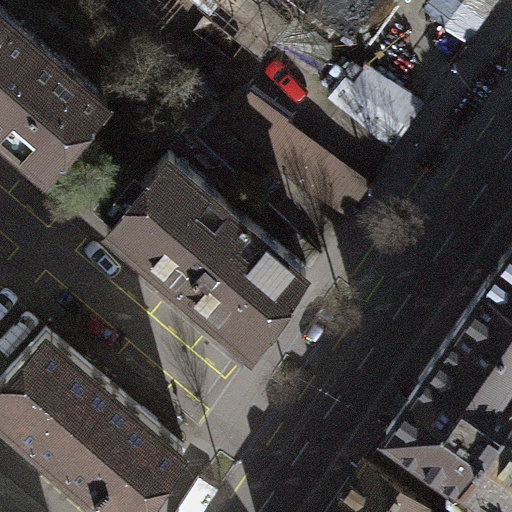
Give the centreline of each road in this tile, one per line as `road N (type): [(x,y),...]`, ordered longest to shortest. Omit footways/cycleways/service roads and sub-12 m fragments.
road 1 (residential): [(304,450),(0,199)]
road 2 (tertiary): [(304,450),(511,150)]
